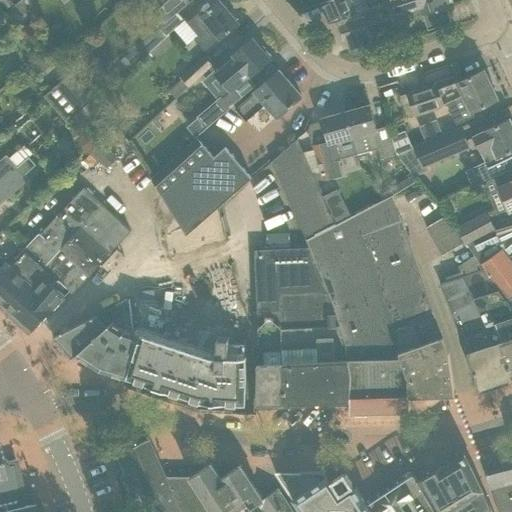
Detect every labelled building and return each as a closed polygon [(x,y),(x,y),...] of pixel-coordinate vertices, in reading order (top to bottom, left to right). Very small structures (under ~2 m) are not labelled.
[(32,0),(25,0),(23,0),(26,10),(34,7),(32,0)] [(147,0),(164,21),(157,27),(165,37),(183,20),(175,11),(187,1),(188,1),(189,0),(147,0)] [(219,39),(238,23),(219,0),(201,16),(198,12),(186,23),(198,36),(194,39),(205,51),(218,38),(219,39)] [(327,0),(320,3),(330,23),(356,11),(351,0),(327,0)] [(446,7),(453,5),(451,0),(391,0),(396,15),(421,7),(428,30),(450,22),(446,7)] [(364,17),(338,26),(344,41),(346,40),(369,33),(364,17)] [(129,52),(120,60),(129,70),(138,62),(148,52),(165,37),(157,27),(129,52)] [(221,96),(197,116),(206,127),(206,128),(233,105),(242,97),(243,96),(255,85),(250,79),(249,77),(255,72),(270,59),(268,58),(270,56),(271,55),(263,46),(262,46),(260,48),(252,38),(233,54),(236,57),(219,71),(219,72),(233,88),(222,97),(221,96)] [(212,65),(211,64),(203,56),(168,90),(176,98),(187,87),(188,88),(211,67),(212,65)] [(489,75),(486,75),(484,69),(458,81),(456,75),(435,82),(435,84),(399,96),(406,116),(413,114),(414,117),(447,104),(456,124),(474,116),(472,111),(497,99),(490,84),(492,82),(489,75)] [(242,97),(233,105),(246,120),(264,104),(277,118),(295,102),(294,101),(301,95),(279,70),(264,83),(244,100),(242,97)] [(72,117),(93,98),(70,74),(43,96),(66,122),(72,117)] [(81,127),(102,108),(93,98),(72,117),(81,127)] [(388,125),(376,129),(369,104),(345,111),(358,153),(377,148),(381,160),(397,156),(388,125)] [(339,159),(358,153),(345,111),(321,117),(328,141),(312,146),(319,172),(313,174),(316,182),(343,175),(339,159)] [(402,119),(395,121),(399,130),(405,127),(402,119)] [(424,141),(442,133),(436,119),(418,127),(424,141)] [(508,152),(511,150),(511,123),(510,119),(474,135),(488,168),(511,156),(511,155),(510,156),(508,152)] [(470,148),(461,126),(461,125),(442,133),(424,141),(413,146),(423,168),(470,148)] [(226,148),(214,158),(196,137),(150,178),(162,195),(173,213),(187,234),(206,217),(251,177),(226,148)] [(313,174),(305,156),(297,139),(272,161),(309,247),(328,291),(347,346),(352,378),(350,399),(349,413),(409,412),(408,397),(412,397),(411,380),(380,289),(362,232),(401,219),(392,195),(335,224),(316,182),(313,174)] [(0,182),(17,167),(29,157),(20,148),(10,157),(6,154),(0,159),(0,182)] [(17,167),(0,182),(0,202),(27,179),(24,175),(36,164),(29,157),(17,167)] [(511,168),(494,176),(509,212),(511,210),(511,168)] [(413,175),(401,182),(404,187),(416,180),(414,176),(413,175)] [(73,292),(130,231),(84,187),(10,265),(6,261),(0,267),(0,301),(32,331),(64,295),(61,293),(67,287),(73,292)] [(162,195),(158,197),(162,217),(169,215),(173,213),(162,195)] [(344,203),(330,210),(336,222),(350,215),(344,203)] [(219,208),(207,218),(208,223),(214,222),(222,220),(219,208)] [(466,244),(476,239),(494,229),(485,213),(457,228),(466,244)] [(169,216),(162,218),(164,231),(175,229),(175,226),(169,216)] [(441,255),(462,243),(447,216),(426,228),(441,255)] [(207,218),(199,224),(201,233),(210,231),(208,223),(207,218)] [(454,395),(448,350),(401,219),(362,232),(380,289),(411,380),(412,397),(454,395)] [(222,220),(214,222),(216,233),(224,231),(222,220)] [(214,222),(208,223),(210,231),(212,241),(213,245),(219,244),(216,233),(214,222)] [(511,263),(508,257),(511,253),(511,225),(476,239),(466,244),(481,268),(504,299),(511,293),(511,263)] [(175,229),(164,231),(166,239),(177,237),(175,229)] [(210,231),(201,233),(204,243),(212,241),(210,231)] [(224,231),(216,233),(219,244),(227,242),(224,231)] [(177,237),(166,239),(168,248),(179,246),(177,237)] [(219,244),(213,245),(215,253),(229,250),(227,242),(219,244)] [(179,246),(168,248),(169,256),(180,254),(179,246)] [(347,346),(328,291),(309,247),(254,250),(257,311),(279,310),(284,402),(350,399),(352,378),(347,346)] [(180,254),(169,256),(171,265),(182,263),(180,254)] [(182,263),(171,265),(173,273),(184,271),(182,263)] [(511,310),(504,299),(481,268),(463,274),(487,326),(494,323),(511,375),(511,310)] [(494,323),(487,326),(463,274),(441,283),(475,373),(478,389),(480,388),(479,386),(511,375),(494,323)] [(176,282),(128,286),(132,327),(173,323),(174,337),(181,336),(176,282)] [(257,403),(284,402),(279,310),(257,311),(259,356),(257,356),(257,369),(257,403)] [(112,324),(109,327),(97,315),(52,337),(66,351),(73,350),(77,354),(92,364),(98,361),(107,367),(108,372),(127,377),(141,334),(134,331),(112,324)] [(248,357),(244,357),(245,345),(229,345),(229,338),(217,338),(217,356),(212,355),(142,333),(141,334),(127,377),(201,401),(200,401),(246,403),(248,357)] [(165,476),(161,465),(149,438),(121,450),(131,471),(121,475),(130,496),(139,492),(147,511),(204,511),(203,510),(190,476),(165,476)] [(511,511),(511,450),(483,458),(493,499),(499,511),(511,511)] [(493,511),(492,509),(469,461),(465,453),(442,466),(417,480),(435,511),(493,511)] [(9,464),(0,459),(0,509),(23,504),(13,463),(9,464)] [(237,466),(212,465),(211,463),(208,465),(188,464),(188,463),(186,463),(191,476),(190,476),(203,510),(204,511),(253,511),(254,511),(260,507),(257,502),(263,498),(240,464),(237,466)] [(330,483),(322,472),(275,472),(276,472),(275,472),(301,511),(372,511),(367,504),(356,486),(353,488),(351,485),(353,484),(345,472),(332,480),(333,482),(330,483)] [(435,511),(417,480),(417,481),(413,475),(368,504),(367,504),(372,511),(435,511)] [(263,498),(257,502),(260,507),(263,511),(293,511),(289,505),(278,488),(263,498)] [(0,511),(36,511),(34,501),(23,504),(0,509),(0,511)]
